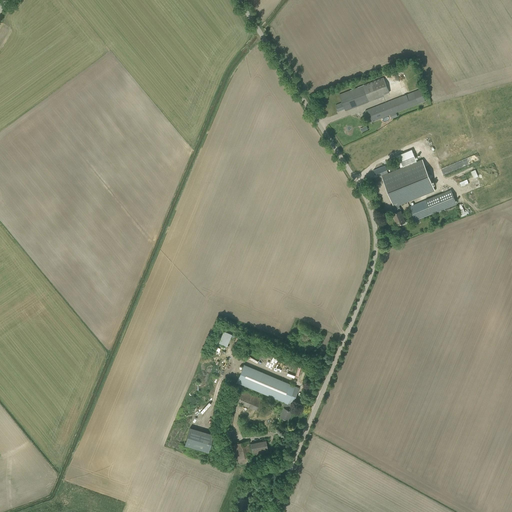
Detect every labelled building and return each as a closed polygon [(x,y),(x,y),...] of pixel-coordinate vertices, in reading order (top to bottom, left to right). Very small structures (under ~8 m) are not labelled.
[(376,98),(389,93),(383,77),(339,95),(345,111),(376,98)] [(365,111),(369,123),(390,115),(396,112),(425,101),(421,89),(365,111)] [(417,160),(412,149),(398,155),(402,166),(417,160)] [(472,163),(480,158),(478,153),(467,159),(468,161),(471,159),(472,161),(471,161),(472,163)] [(382,177),(393,206),(398,204),(435,190),(423,160),(382,177)] [(385,166),(373,170),(375,175),(382,172),(383,174),(387,173),(385,166)] [(472,177),(479,176),(477,169),(471,170),(472,177)] [(409,207),(415,221),(456,204),(451,190),(409,207)] [(398,204),(393,206),(395,213),(393,214),(398,225),(405,222),(400,211),(401,211),(398,204)] [(461,215),(465,213),(461,204),(457,206),(461,215)] [(223,330),(218,343),(226,346),(231,334),(223,330)] [(283,408),(280,417),(287,420),(291,411),(289,410),(291,405),(299,388),(294,386),(243,365),(236,382),(258,391),(283,401),(281,407),(283,408)] [(237,402),(260,412),(263,404),(260,402),(261,399),(242,390),(237,402)] [(195,415),(200,420),(202,418),(199,415),(210,404),(208,402),(195,415)] [(224,426),(230,428),(234,412),(228,411),(224,426)] [(213,435),(190,429),(185,446),(208,453),(213,435)] [(268,449),(268,448),(267,448),(266,440),(250,444),(253,457),(268,453),(268,449)] [(233,444),(237,466),(253,462),(249,441),(233,444)]
